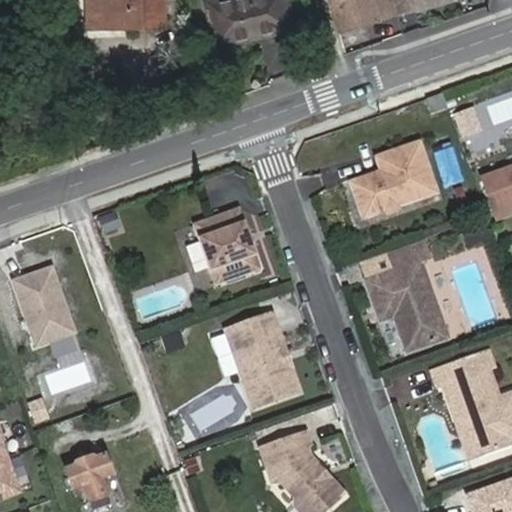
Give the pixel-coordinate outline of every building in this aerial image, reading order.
[(87,0),(88,24),(161,22),(159,0),(87,0)] [(216,0),(202,3),(213,46),(289,28),(282,0),(216,0)] [(330,0),(339,30),(397,12),(393,0),(330,0)] [(438,0),(393,0),(397,12),(438,0)] [(445,94),(427,100),(432,112),(449,107),(445,94)] [(452,105),(460,137),(475,133),(468,101),(452,105)] [(394,203),(396,202),(434,188),(422,154),(420,155),(414,139),(377,153),(384,172),(351,184),(363,214),(385,207),(386,206),(385,202),(392,200),(394,203)] [(445,189),(465,183),(454,144),(433,150),(445,189)] [(511,169),(484,180),(499,219),(511,214),(511,169)] [(398,209),(396,202),(394,203),(392,200),(385,202),(386,206),(385,207),(387,212),(398,209)] [(192,224),(215,286),(260,269),(238,208),(192,224)] [(117,213),(100,218),(105,234),(122,228),(117,213)] [(381,307),(385,319),(393,316),(405,350),(446,336),(419,261),(428,257),(423,241),(386,254),(391,269),(363,279),(374,310),(381,307)] [(378,322),(385,319),(381,307),(374,310),(378,322)] [(271,314),(226,331),(254,409),(299,393),(271,314)] [(183,333),(163,339),(167,355),(188,349),(183,333)] [(466,421),(479,455),(511,442),(511,436),(487,369),(493,367),(487,349),(431,370),(438,389),(442,387),(456,424),(466,421)] [(468,459),(479,455),(466,421),(456,424),(468,459)] [(304,433),(260,448),(272,483),(280,484),(293,501),(293,508),(296,511),(329,511),(345,499),(310,459),(308,450),(310,449),(304,433)] [(0,448),(0,500),(16,495),(0,448)] [(67,474),(74,493),(85,489),(91,504),(110,498),(104,482),(113,479),(106,460),(67,474)] [(511,511),(511,510),(506,493),(511,491),(511,476),(466,492),(472,511),(511,511)] [(62,511),(58,490),(37,493),(40,511),(62,511)]
